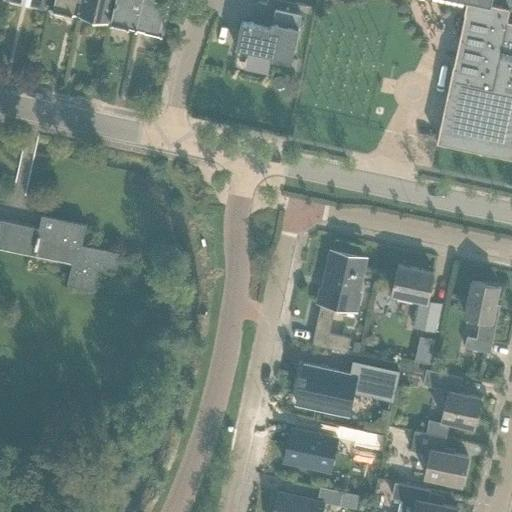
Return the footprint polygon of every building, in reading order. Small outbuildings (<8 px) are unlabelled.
[(51,0),(49,7),(77,14),(80,0),(51,0)] [(111,0),(84,0),(81,14),(107,20),(111,0)] [(115,0),(111,21),(137,27),(142,0),(115,0)] [(142,0),(137,27),(162,33),(169,0),(142,0)] [(511,0),(467,0),(437,142),(511,158),(511,0)] [(271,9),(275,10),(271,29),(241,22),(236,48),(273,56),(272,62),(290,66),(301,16),(304,17),(306,10),(273,3),(271,9)] [(86,225),(42,215),(39,228),(12,222),(6,247),(71,262),(66,284),(92,290),(97,268),(113,271),(118,251),(82,243),(86,225)] [(356,310),(360,293),(356,292),(364,257),(333,251),(325,289),(320,288),(317,302),(321,303),(312,344),(347,352),(350,338),(325,333),(331,305),(356,310)] [(436,331),(442,304),(427,301),(433,272),(398,265),(392,294),(420,300),(414,326),(436,331)] [(493,311),(499,286),(472,281),(465,315),(484,320),(480,339),(467,336),(464,347),(490,353),(499,312),(493,311)] [(414,360),(430,364),(432,356),(416,352),(414,360)] [(384,398),(390,369),(353,362),(350,375),(304,365),(296,403),(349,414),(354,391),(384,398)] [(423,385),(433,387),(448,391),(441,420),(474,427),(480,397),(459,392),(462,378),(427,370),(423,385)] [(367,430),(358,429),(334,423),(331,437),(291,428),(283,461),(330,471),(337,438),(364,444),(367,430)] [(462,484),(468,456),(441,451),(444,437),(414,431),(410,450),(429,454),(425,477),(462,484)] [(399,511),(390,511),(385,511),(384,511),(455,511),(457,507),(428,501),(431,490),(395,482),(392,498),(402,501),(399,511)] [(354,495),(343,492),(320,487),(317,500),(277,492),(272,511),(321,511),(324,502),(351,508),(354,495)]
